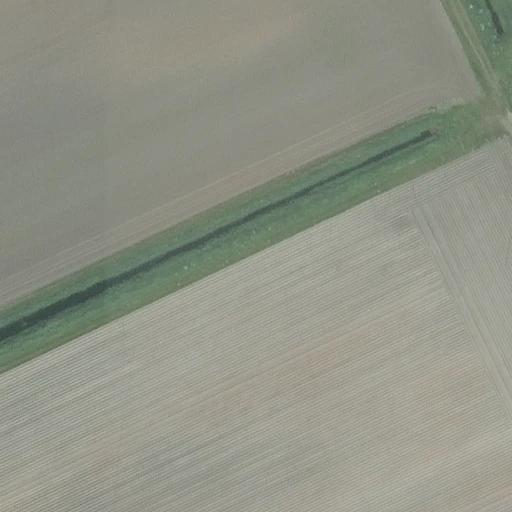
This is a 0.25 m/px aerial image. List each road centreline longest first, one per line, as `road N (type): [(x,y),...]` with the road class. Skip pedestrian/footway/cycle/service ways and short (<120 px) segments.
road 1 (track): [(0,358),(510,119)]
road 2 (track): [(511,122),(454,0)]
